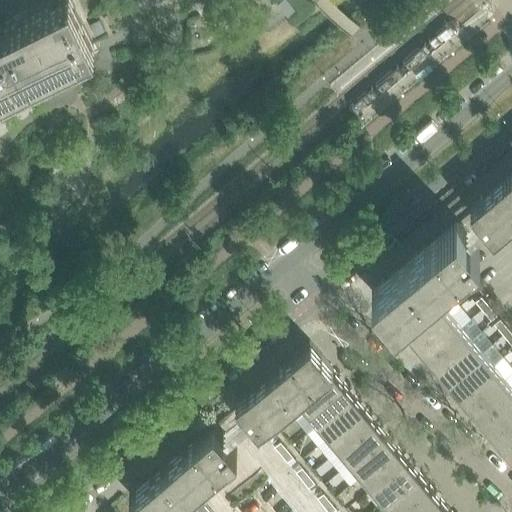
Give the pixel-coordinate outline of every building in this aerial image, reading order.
[(0,88),(94,42),(73,0),(49,0),(11,19),(7,21),(0,24),(0,88)] [(98,18),(89,23),(95,34),(104,30),(98,18)] [(511,169),(469,205),(493,233),(511,217),(511,169)] [(452,267),(459,261),(479,244),(463,225),(456,216),(371,287),(394,314),(429,285),(430,286),(446,272),(450,269),(452,267)] [(466,276),(460,269),(454,274),(460,281),(466,276)] [(472,284),(466,276),(460,281),(467,289),(472,284)] [(405,327),(440,298),(430,286),(429,285),(394,314),(405,327)] [(488,302),(481,295),(475,300),(482,307),(488,302)] [(416,340),(450,311),(440,298),(405,327),(416,340)] [(494,310),(488,302),(482,307),(488,315),(494,310)] [(426,353),(461,324),(450,311),(416,340),(426,353)] [(509,328),(503,320),(497,325),(503,333),(509,328)] [(437,366),(472,337),(461,324),(426,353),(437,366)] [(511,338),(511,331),(509,328),(503,333),(509,341),(511,338)] [(448,379),(483,350),(472,337),(437,366),(448,379)] [(297,395),(332,366),(309,339),(235,401),(258,429),(260,428),(266,423),(298,396),(297,395)] [(459,392),(494,363),(483,350),(448,379),(459,392)] [(470,404),(504,375),(494,363),(459,392),(470,404)] [(308,408),(343,379),(332,366),(297,395),(298,396),(308,408)] [(480,417),(511,390),(511,384),(504,375),(470,404),(480,417)] [(319,421),(354,392),(343,379),(308,408),(319,421)] [(491,430),(511,412),(511,390),(480,417),(491,430)] [(330,433),(364,405),(354,392),(319,421),(330,433)] [(340,446),(375,418),(364,405),(330,433),(340,446)] [(502,443),(511,434),(511,412),(491,430),(502,443)] [(351,459),(386,430),(375,418),(340,446),(351,459)] [(158,511),(191,485),(237,447),(213,419),(129,489),(148,511),(158,511)] [(272,430),(266,423),(260,428),(266,435),(272,430)] [(362,472),(397,443),(386,430),(351,459),(362,472)] [(511,455),(511,434),(502,443),(511,455)] [(287,448),(280,440),(274,445),(281,453),(287,448)] [(373,485),(407,456),(397,443),(362,472),(373,485)] [(293,456),(287,448),(281,453),(287,461),(293,456)] [(384,498),(418,469),(407,456),(373,485),(384,498)] [(308,474),(302,466),(296,471),(302,479),(308,474)] [(394,511),(429,482),(418,469),(384,498),(394,511)] [(314,482),(308,474),(302,479),(308,487),(314,482)] [(395,511),(419,511),(440,495),(429,482),(394,511),(395,511)] [(184,511),(202,498),(191,485),(158,511),(184,511)] [(330,500),(323,492),(317,497),(324,505),(330,500)] [(445,511),(451,508),(440,495),(419,511),(445,511)] [(211,511),(213,511),(202,498),(184,511),(211,511)] [(330,511),(336,507),(330,500),(324,505),(329,511),(330,511)]
